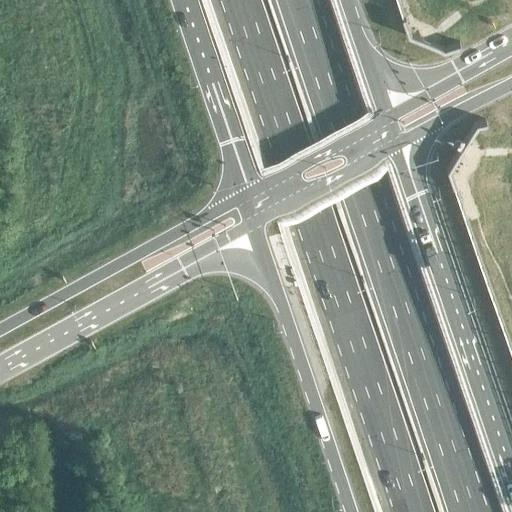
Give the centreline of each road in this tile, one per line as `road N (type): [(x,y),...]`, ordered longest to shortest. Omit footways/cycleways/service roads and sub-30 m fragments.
road 1 (trunk): [(238,0),(409,511)]
road 2 (trunk): [(469,511),(303,0)]
road 3 (trunk): [(511,488),(394,148)]
road 4 (trunk): [(253,226),(349,511)]
road 5 (unclassified): [(0,364),(253,226)]
road 6 (unclassified): [(243,200),(0,331)]
road 7 (trunk): [(179,0),(243,200)]
road 8 (unclassified): [(384,120),(243,200)]
road 9 (unclassified): [(253,226),(394,148)]
road 10 (unclassified): [(511,45),(384,120)]
road 11 (unclassified): [(394,148),(511,86)]
road 12 (trunk): [(384,120),(344,0)]
